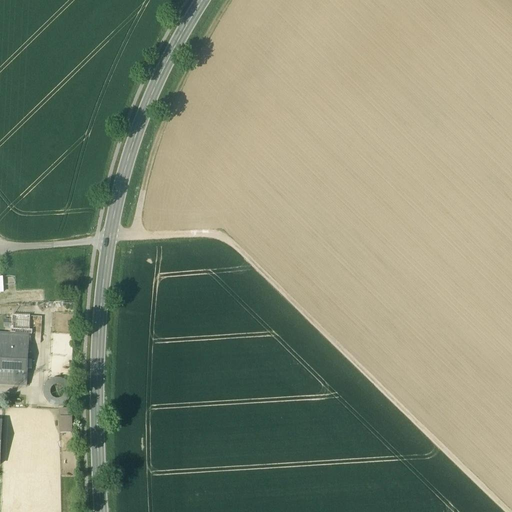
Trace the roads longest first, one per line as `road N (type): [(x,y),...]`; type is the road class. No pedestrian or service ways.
road 1 (track): [(507,511),(231,242),(108,238)]
road 2 (secondary): [(108,238),(108,511)]
road 3 (secondary): [(201,0),(151,89),(108,238)]
